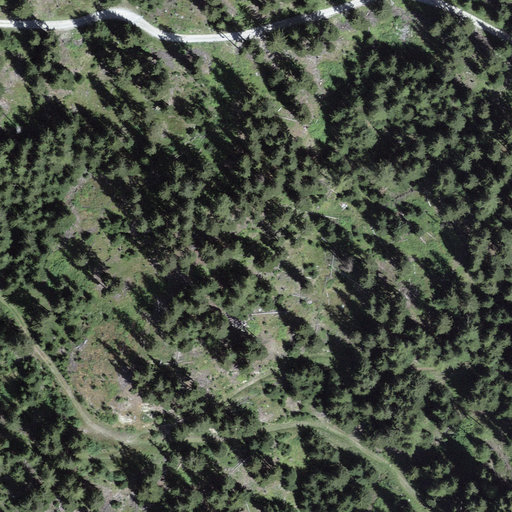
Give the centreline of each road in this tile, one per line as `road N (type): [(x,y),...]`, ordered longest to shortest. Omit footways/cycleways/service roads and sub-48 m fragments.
road 1 (track): [(0,295),(92,427),(179,440),(318,423),(389,462),(432,511)]
road 2 (track): [(0,22),(63,24),(116,12),(173,37),(212,37),(367,0)]
